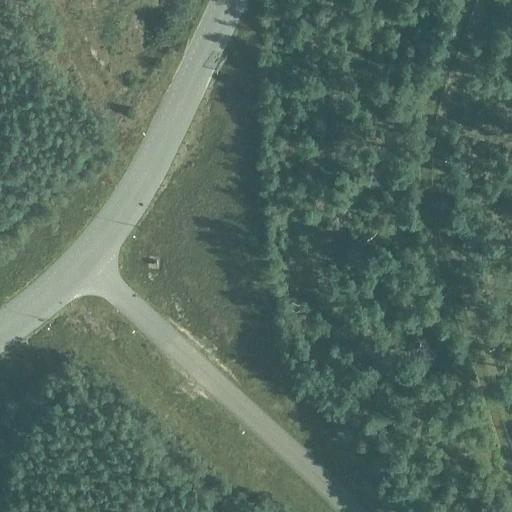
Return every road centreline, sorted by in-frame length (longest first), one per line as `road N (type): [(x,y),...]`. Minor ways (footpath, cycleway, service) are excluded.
road 1 (unclassified): [(350,511),(86,263)]
road 2 (unclassified): [(86,263),(154,163),(231,0)]
